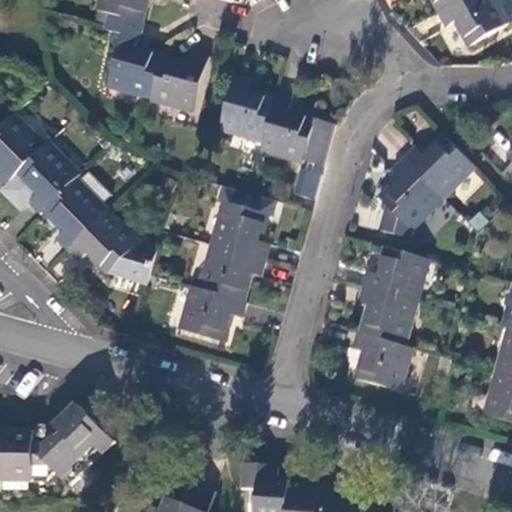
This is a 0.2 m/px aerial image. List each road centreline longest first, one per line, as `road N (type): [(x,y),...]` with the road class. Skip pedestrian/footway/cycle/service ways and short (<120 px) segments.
road 1 (residential): [(281,408),(341,174),(366,120),(422,85)]
road 2 (residential): [(281,408),(0,328)]
road 3 (residential): [(511,472),(281,408)]
